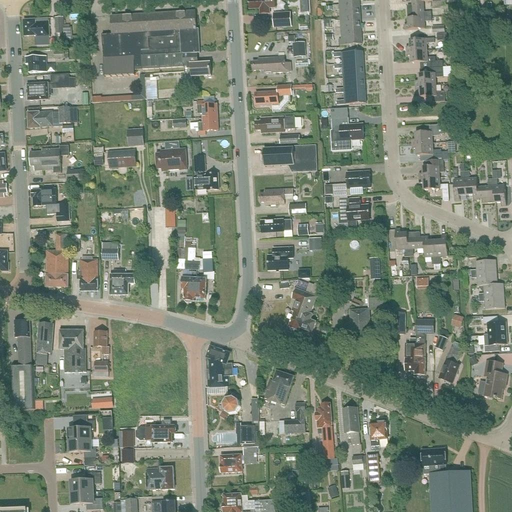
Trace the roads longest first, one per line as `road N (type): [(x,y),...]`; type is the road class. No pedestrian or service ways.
road 1 (tertiary): [(233,341),(250,270),(233,0)]
road 2 (residential): [(508,244),(413,202),(399,188),(384,0)]
road 3 (residential): [(26,298),(12,0)]
road 4 (unclassified): [(505,446),(233,341)]
road 5 (tertiary): [(201,511),(193,327)]
road 6 (tertiary): [(193,327),(26,298)]
